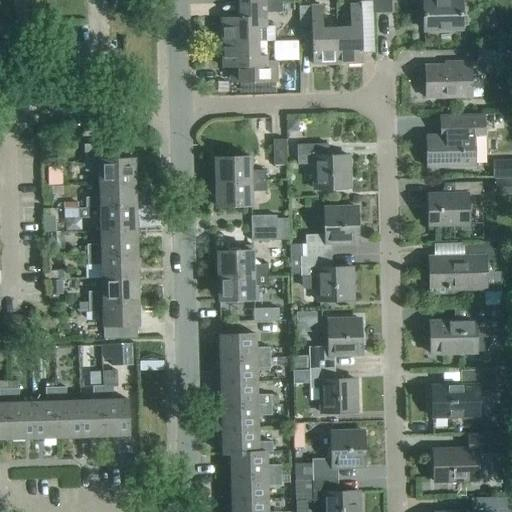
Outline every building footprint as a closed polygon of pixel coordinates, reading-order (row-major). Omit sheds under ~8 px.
[(390,0),(372,0),(373,13),(391,13),(390,0)] [(473,1),(472,0),(442,0),(443,1),(423,1),(423,31),(461,29),(461,1),(473,1)] [(222,43),(257,42),(265,42),(265,13),(281,13),(281,3),(234,4),(234,18),(221,19),(222,43)] [(337,64),(336,28),(322,29),(321,5),(310,6),(299,7),(299,27),(311,26),(312,65),(337,64)] [(336,28),(337,64),(362,63),(360,5),(349,6),(350,28),(336,28)] [(265,42),(257,42),(222,43),(222,68),(229,68),(229,83),(277,81),(277,61),(266,61),(265,42)] [(501,66),(511,65),(511,50),(501,50),(501,66)] [(476,64),(499,63),(498,51),(476,52),(476,64)] [(470,74),(470,63),(453,63),(453,66),(424,67),(425,98),(471,97),(471,96),(482,96),(481,73),(470,74)] [(228,82),(217,82),(217,92),(228,92),(228,82)] [(426,168),(474,167),(473,135),(483,135),(483,115),(439,116),(439,136),(426,136),(426,168)] [(273,166),(286,166),(285,140),(272,140),(273,166)] [(134,157),(127,157),(127,144),(83,145),(84,171),(98,171),(99,184),(134,184),(134,157)] [(327,157),(327,145),(296,146),(297,165),(312,165),(313,189),(349,188),(348,156),(327,157)] [(511,156),(492,157),(493,178),(511,177),(511,156)] [(214,183),(265,182),(264,171),(250,172),(250,158),(214,159),(214,183)] [(60,185),(60,168),(51,168),(51,185),(60,185)] [(265,182),(214,183),(215,207),(251,206),(250,192),(265,192),(265,182)] [(427,226),(467,225),(467,196),(481,196),(481,183),(444,184),(440,196),(427,196),(427,226)] [(85,208),(135,207),(134,184),(99,184),(99,198),(85,198),(85,208)] [(62,187),(51,186),(51,195),(62,195),(62,187)] [(100,232),(136,230),(135,207),(85,208),(77,209),(78,218),(78,219),(99,218),(100,232)] [(305,257),(330,256),(330,244),(357,244),(356,208),(324,209),(324,235),(304,236),(305,257)] [(77,209),(63,209),(64,217),(64,218),(66,218),(78,218),(77,209)] [(251,228),(276,228),(276,216),(251,216),(251,228)] [(276,241),(276,228),(251,228),(251,241),(276,241)] [(86,255),(136,254),(136,230),(100,232),(100,245),(86,245),(86,255)] [(60,250),(60,233),(50,233),(50,250),(60,250)] [(501,244),(501,242),(463,243),(464,258),(428,258),(429,287),(446,286),(446,291),(486,289),(486,292),(500,292),(499,273),(492,273),(492,264),(499,264),(499,262),(505,262),(505,244),(501,244)] [(290,257),(301,257),(301,245),(290,245),(290,257)] [(217,277),(267,275),(267,265),(252,265),(252,251),(216,252),(217,277)] [(101,279),(137,278),(136,254),(86,255),(87,266),(101,265),(101,279)] [(301,257),(290,257),(290,275),(301,275),(301,288),(304,290),(316,290),(316,301),(352,300),(351,268),(331,269),(330,256),(305,257),(301,257)] [(69,269),(56,269),(57,280),(69,279),(69,269)] [(267,275),(217,277),(217,301),(253,300),(253,286),(267,286),(267,275)] [(88,303),(137,302),(137,278),(101,279),(101,292),(87,292),(88,303)] [(137,302),(88,303),(78,303),(78,313),(102,312),(102,326),(138,325),(137,302)] [(430,354),(475,354),(475,352),(485,352),(497,331),(503,331),(502,308),(453,308),(453,322),(429,322),(430,354)] [(253,322),(279,321),(278,309),(253,309),(253,322)] [(308,369),(333,368),(333,356),(360,356),(359,320),(327,320),(328,347),(308,348),(308,357),(293,357),(293,369),(308,369)] [(219,360),(269,358),(269,348),(255,348),(254,335),(218,336),(219,360)] [(89,359),(100,359),(99,347),(89,347),(89,359)] [(220,383),(256,382),(255,369),(269,368),(269,358),(219,360),(220,383)] [(333,368),(308,369),(309,389),(319,389),(319,413),(356,412),(355,380),(334,381),(333,368)] [(431,418),(478,417),(478,395),(495,395),(494,370),(460,371),(460,386),(431,386),(431,418)] [(102,387),(103,436),(128,436),(126,400),(112,400),(112,386),(117,386),(116,372),(101,372),(102,387)] [(0,439),(9,439),(7,390),(7,382),(0,381),(0,439)] [(220,407),(270,405),(270,395),(256,396),(256,382),(220,383),(220,407)] [(80,437),(103,436),(102,387),(92,387),(92,401),(79,401),(80,437)] [(33,439),(56,438),(55,388),(45,388),(45,402),(32,403),(33,439)] [(80,437),(79,401),(65,402),(65,388),(55,388),(56,438),(80,437)] [(33,439),(32,403),(18,403),(18,389),(7,390),(9,439),(33,439)] [(221,430),(257,429),(256,416),(271,416),(270,405),(220,407),(221,430)] [(493,424),(493,421),(480,421),(481,434),(498,433),(497,424),(493,424)] [(230,454),(266,452),(272,452),(271,442),(257,443),(257,429),(221,430),(222,454),(230,454)] [(295,482),(337,481),(336,468),(363,468),(362,432),(330,433),(331,459),(311,460),(311,462),(305,462),(305,464),(295,464),(295,482)] [(433,483),(477,482),(477,467),(491,466),(491,454),(503,454),(502,435),(467,436),(467,449),(432,450),(433,483)] [(230,477),(280,476),(280,466),(266,466),(266,452),(230,454),(230,477)] [(231,501),(267,500),(266,486),(281,486),(280,476),(230,477),(231,501)] [(337,481),(295,482),(296,502),(322,501),(322,511),(358,511),(358,492),(337,493),(337,481)] [(511,511),(511,498),(471,499),(470,511),(511,511)] [(267,511),(267,500),(231,501),(231,511),(267,511)]
